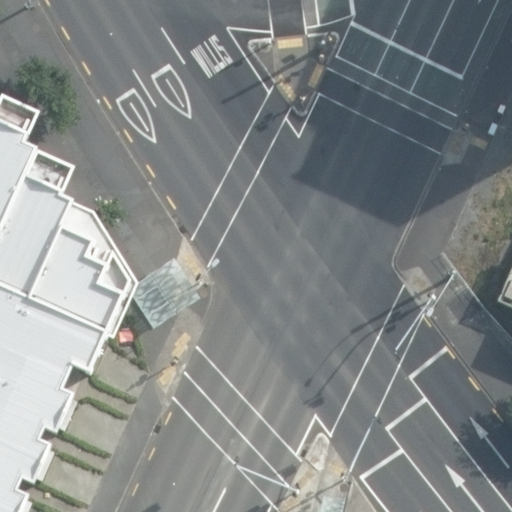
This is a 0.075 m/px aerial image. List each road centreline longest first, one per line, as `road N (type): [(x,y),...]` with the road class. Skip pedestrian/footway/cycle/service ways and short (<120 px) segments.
road 1 (trunk): [(289,296),(162,118),(92,0)]
road 2 (secondary): [(429,0),(289,296)]
road 3 (trunk): [(456,511),(289,296)]
road 4 (secondary): [(289,296),(188,511)]
